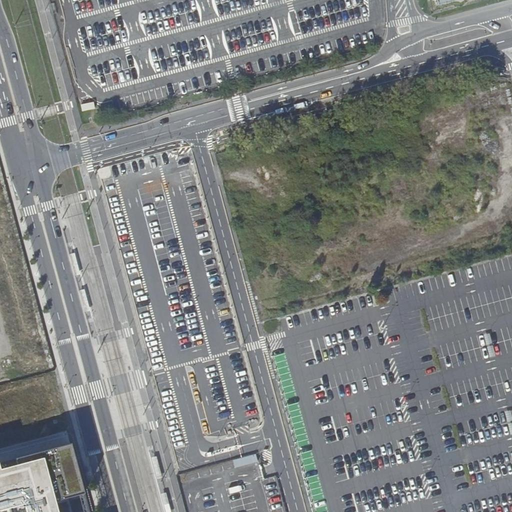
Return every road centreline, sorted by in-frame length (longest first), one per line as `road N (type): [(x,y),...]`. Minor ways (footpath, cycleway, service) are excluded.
road 1 (unclassified): [(298,511),(192,121)]
road 2 (tertiary): [(129,511),(39,164)]
road 3 (tertiary): [(18,169),(111,511)]
road 4 (unclassified): [(39,164),(192,121)]
road 5 (unclassified): [(192,121),(339,83)]
road 6 (tertiary): [(39,164),(0,22)]
